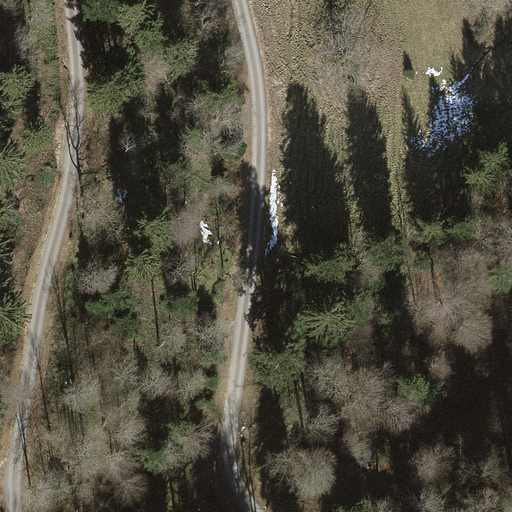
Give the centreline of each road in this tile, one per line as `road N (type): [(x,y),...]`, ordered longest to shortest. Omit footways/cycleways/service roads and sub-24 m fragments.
road 1 (unclassified): [(258,511),(229,446),(254,283),(260,133),(242,0)]
road 2 (unclassified): [(72,0),(80,137),(23,421),(17,511)]
